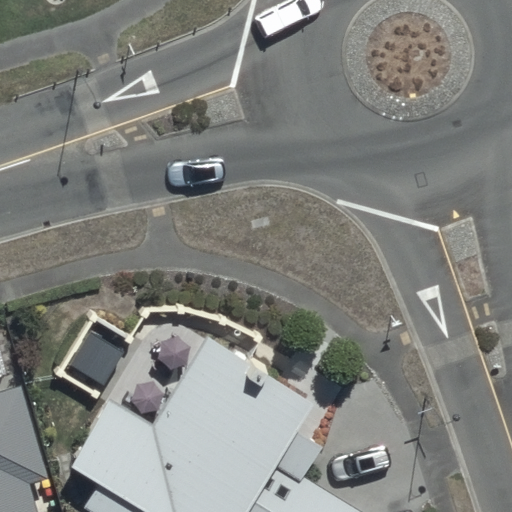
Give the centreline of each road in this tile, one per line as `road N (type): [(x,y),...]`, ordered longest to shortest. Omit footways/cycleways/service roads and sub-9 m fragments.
road 1 (residential): [(511,474),(496,450),(398,167)]
road 2 (tertiary): [(316,120),(41,188),(0,178)]
road 3 (tertiary): [(0,157),(59,118),(300,40)]
road 4 (residential): [(488,127),(488,192),(511,332)]
